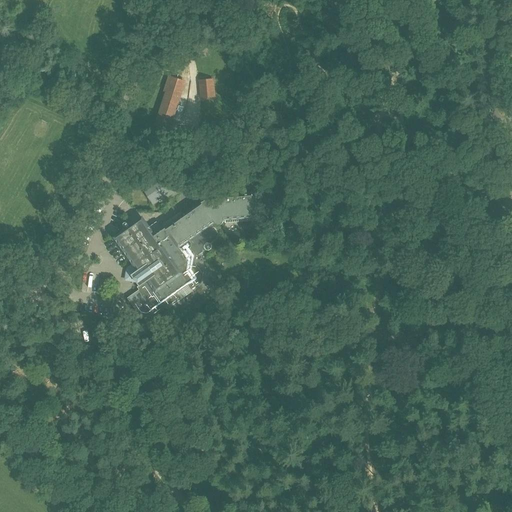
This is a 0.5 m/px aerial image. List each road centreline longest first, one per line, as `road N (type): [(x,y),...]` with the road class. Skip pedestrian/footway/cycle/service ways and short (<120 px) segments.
road 1 (track): [(511,420),(421,355),(370,337),(62,328)]
road 2 (residential): [(34,302),(150,45),(160,0)]
road 3 (track): [(390,122),(450,147),(461,197),(498,263),(477,392)]
road 4 (track): [(74,342),(187,511)]
road 5 (unknown): [(86,329),(80,292),(51,270),(84,269),(97,236),(108,230)]
